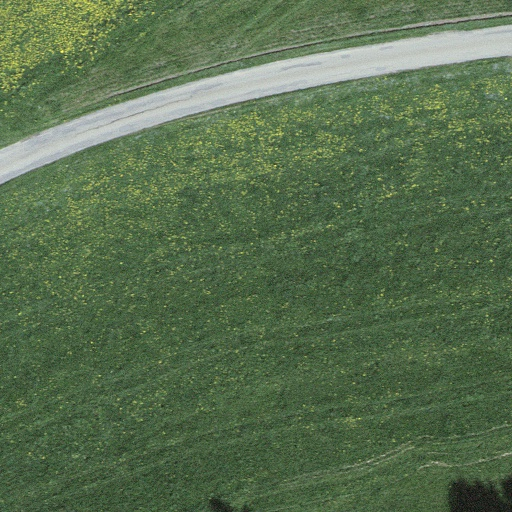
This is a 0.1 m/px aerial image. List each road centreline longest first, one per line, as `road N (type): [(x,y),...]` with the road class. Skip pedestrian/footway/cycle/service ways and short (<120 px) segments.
road 1 (unclassified): [(0,166),(249,82),(511,42)]
road 2 (track): [(31,153),(53,120),(134,44),(198,0)]
